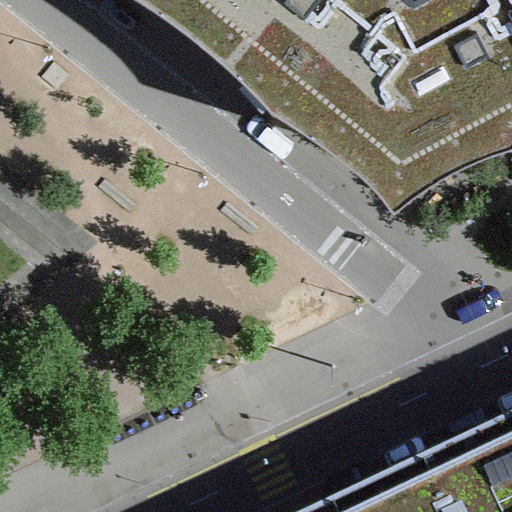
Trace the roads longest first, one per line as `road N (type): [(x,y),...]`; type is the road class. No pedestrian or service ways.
road 1 (residential): [(71,0),(511,352)]
road 2 (residential): [(181,511),(511,352)]
